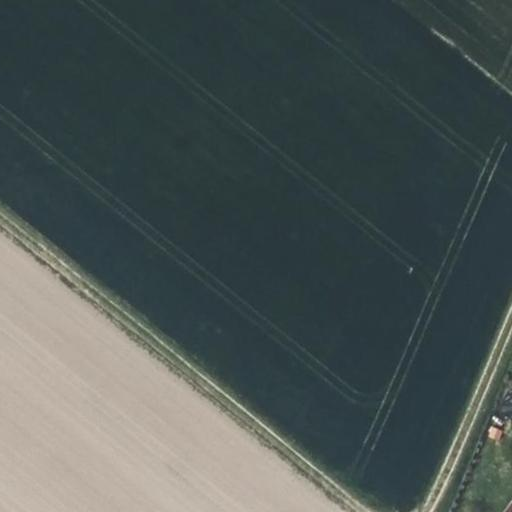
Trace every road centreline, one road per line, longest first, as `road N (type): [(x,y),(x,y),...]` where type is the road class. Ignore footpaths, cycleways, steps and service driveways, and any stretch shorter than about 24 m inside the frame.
road 1 (track): [(371,511),(0,216)]
road 2 (track): [(511,306),(424,511)]
